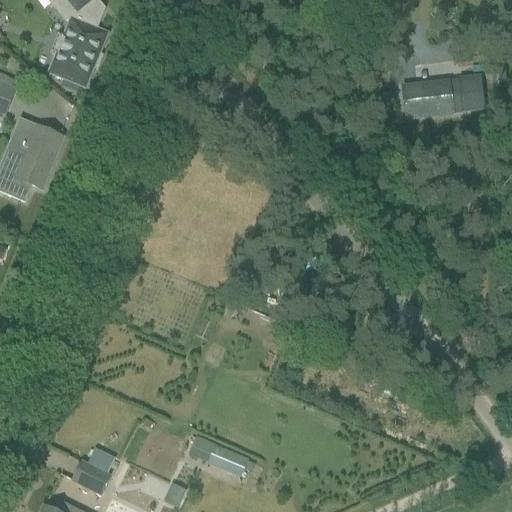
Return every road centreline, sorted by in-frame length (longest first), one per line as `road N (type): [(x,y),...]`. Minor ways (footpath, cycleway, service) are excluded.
road 1 (unclassified): [(511,466),(178,39)]
road 2 (tertiary): [(0,412),(178,39)]
road 3 (track): [(385,511),(507,461)]
